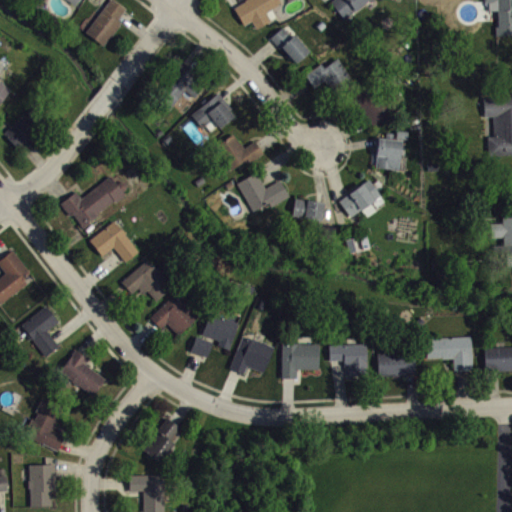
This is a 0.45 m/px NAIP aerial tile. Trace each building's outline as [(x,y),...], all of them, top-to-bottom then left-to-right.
[(84,0),(52,0),(54,1),(53,0),(63,0),(78,10),(84,0)] [(113,0),(108,0),(84,31),(102,44),(110,34),(111,35),(119,25),(117,25),(119,21),(116,19),(125,8),(113,0)] [(232,7),(242,24),(250,21),(254,28),(270,19),(265,12),(281,2),(279,0),(243,0),(244,1),(232,7)] [(330,0),(329,1),(343,19),(365,0),(330,0)] [(511,0),(482,0),(483,2),(488,2),(488,10),(497,10),(498,25),(494,25),(494,36),(511,34),(511,0)] [(268,37),(278,48),(280,47),(294,62),(307,50),(293,34),(289,37),(280,27),(268,37)] [(322,67),(319,63),(304,74),(313,86),(323,79),(325,83),(326,83),(338,98),(356,85),(337,57),(322,67)] [(168,109),(184,89),(192,96),(202,84),(193,77),(198,69),(181,58),(150,94),(168,109)] [(355,106),(373,123),(403,99),(383,80),(355,106)] [(0,81),(9,88),(0,99),(0,81)] [(486,136),(488,155),(511,153),(511,95),(481,96),(482,115),(492,115),(493,135),(486,136)] [(189,113),(200,128),(204,125),(208,130),(215,125),(218,127),(233,115),(220,100),(215,104),(209,97),(189,113)] [(2,132),(14,122),(13,121),(19,114),(21,115),(29,107),(50,126),(19,153),(2,132)] [(377,137),(385,138),(385,132),(392,133),(392,139),(400,140),(397,171),(373,166),(377,137)] [(231,133),(243,147),(254,138),(263,149),(247,164),(243,160),(229,170),(213,147),(231,133)] [(278,178),(264,187),(254,170),(235,182),(252,212),(267,202),(270,206),(289,195),(278,178)] [(58,203),(75,190),(80,197),(107,174),(115,183),(120,179),(127,187),(122,192),(124,194),(114,202),(112,199),(95,213),(96,215),(89,220),(87,218),(79,224),(72,214),(69,216),(58,203)] [(337,200),(349,216),(380,194),(367,178),(337,200)] [(293,197),(290,216),(302,218),(302,217),(321,221),(325,202),(293,197)] [(511,216),(511,266),(502,267),(501,237),(487,237),(487,223),(501,223),(501,216),(511,216)] [(88,239),(112,220),(137,250),(124,261),(112,246),(100,255),(88,239)] [(0,275),(0,302),(26,282),(22,278),(29,272),(11,249),(0,257),(0,266),(4,272),(0,275)] [(120,281),(131,293),(137,288),(142,293),(145,290),(155,300),(171,285),(146,257),(120,281)] [(148,316),(159,328),(165,323),(177,335),(197,314),(182,300),(181,301),(172,293),(148,316)] [(20,324),(45,305),(58,321),(46,330),(58,345),(44,355),(20,324)] [(228,348),(237,322),(208,312),(200,333),(217,340),(216,344),(228,348)] [(273,346),(264,343),(265,342),(261,341),(264,334),(256,331),(253,338),(250,337),(249,338),(241,335),(228,367),(243,373),(246,365),(262,372),(273,346)] [(189,350),(195,335),(211,342),(206,356),(189,350)] [(425,358),(440,357),(440,359),(452,358),(453,369),(472,369),(469,335),(424,337),(425,358)] [(327,344),(327,359),(342,359),(342,364),(346,364),(347,375),(367,374),(365,342),(327,344)] [(280,343),(280,376),(296,377),(296,368),(317,368),(317,350),(318,349),(318,343),(280,343)] [(511,345),(511,370),(484,371),(483,347),(511,345)] [(59,370),(71,379),(70,380),(77,385),(78,384),(91,395),(104,378),(82,361),(86,357),(74,349),(59,370)] [(375,353),(377,374),(405,374),(405,373),(414,373),(413,351),(375,353)] [(57,450),(63,435),(51,429),(60,411),(40,403),(24,435),(57,450)] [(158,461),(174,441),(170,439),(180,426),(166,417),(140,448),(158,461)] [(27,463),(28,479),(26,479),(27,488),(28,488),(29,506),(51,505),(50,488),(55,488),(54,463),(27,463)] [(128,490),(141,490),(142,511),(164,511),(164,473),(127,474),(128,490)] [(0,496),(10,496),(9,480),(0,480),(0,496)]
